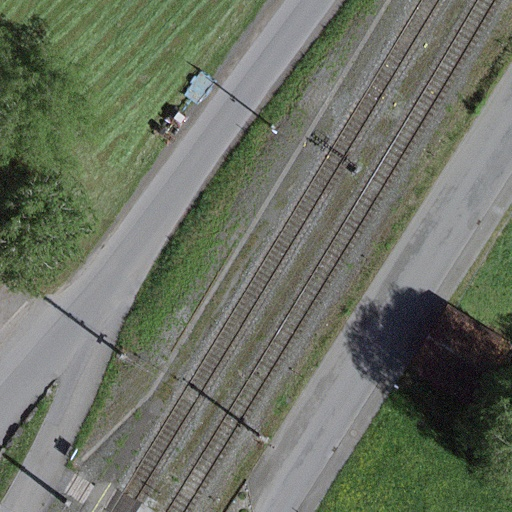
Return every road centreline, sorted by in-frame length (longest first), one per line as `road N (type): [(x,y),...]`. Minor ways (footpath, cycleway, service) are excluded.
road 1 (unclassified): [(315,0),(84,313),(0,402)]
road 2 (residential): [(511,127),(273,511)]
